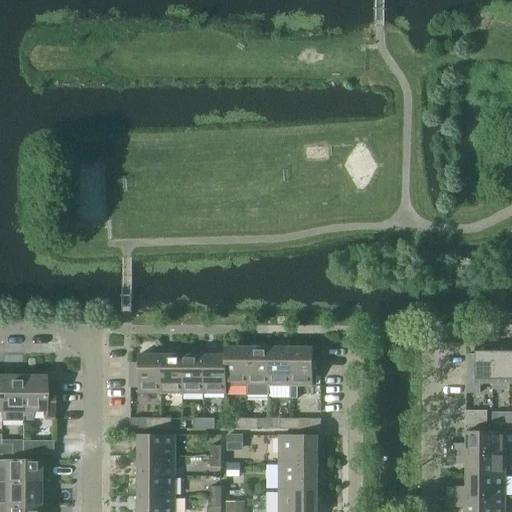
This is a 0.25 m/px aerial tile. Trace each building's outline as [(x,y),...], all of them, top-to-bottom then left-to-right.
[(247,387),(247,348),(224,348),(224,356),(225,356),(225,387),(226,387),(247,387)] [(268,387),(268,348),(247,348),(247,387),(247,396),(267,396),(267,387),(268,387)] [(290,387),(290,348),(268,348),(268,387),(290,387)] [(296,400),(297,387),(312,387),(312,348),(290,348),(290,387),(290,400),(296,400)] [(492,384),(492,348),(475,348),(475,355),(467,355),(467,394),(479,394),(479,384),(492,384)] [(509,384),(509,348),(492,348),(492,384),(492,390),(508,391),(508,384),(509,384)] [(160,394),(160,356),(138,356),(138,364),(130,364),(130,389),(138,389),(138,394),(160,394)] [(182,394),(182,356),(160,356),(160,394),(182,394)] [(203,394),(203,356),(182,356),(182,394),(203,394)] [(225,356),(224,356),(203,356),(203,394),(226,395),(226,387),(225,387),(225,356)] [(8,377),(0,377),(0,420),(21,421),(22,372),(8,372),(8,377)] [(22,372),(21,421),(32,421),(32,411),(42,412),(42,421),(52,421),(52,385),(44,385),(44,377),(35,377),(35,372),(22,372)] [(486,424),(486,412),(465,412),(465,424),(486,424)] [(498,413),(492,413),(492,424),(498,424),(509,424),(509,413),(498,413)] [(160,429),(160,419),(130,418),(130,429),(160,429)] [(171,429),(171,419),(160,419),(160,429),(171,429)] [(203,430),(203,420),(192,419),(192,430),(203,430)] [(213,430),(213,420),(203,420),(203,430),(213,430)] [(236,420),(236,430),(246,430),(247,420),(236,420)] [(247,420),(246,430),(257,431),(257,420),(247,420)] [(290,420),(279,420),(279,431),(290,431),(290,420)] [(290,420),(290,431),(320,431),(320,420),(290,420)] [(504,455),(505,433),(466,432),(466,445),(446,444),(446,454),(504,455)] [(174,457),(174,436),(138,436),(138,457),(174,457)] [(316,452),(316,436),(279,436),(279,464),(321,464),(321,452),(316,452)] [(52,455),(52,442),(22,442),(22,455),(52,455)] [(0,455),(10,456),(10,446),(0,445),(0,455)] [(220,447),(209,447),(209,457),(220,457),(220,447)] [(504,477),(504,455),(446,454),(446,464),(466,465),(466,476),(504,477)] [(174,477),(174,457),(138,457),(137,477),(174,477)] [(220,457),(209,457),(209,468),(220,468),(220,457)] [(0,483),(43,483),(43,473),(38,473),(38,461),(0,461),(0,483)] [(321,477),(321,464),(279,464),(279,492),(316,492),(316,477),(321,477)] [(504,498),(504,477),(466,476),(466,488),(446,488),(446,498),(504,498)] [(174,498),(174,477),(137,477),(137,497),(174,498)] [(43,494),(43,483),(0,483),(0,504),(39,505),(39,504),(39,494),(43,494)] [(221,498),(221,487),(210,487),(210,498),(221,498)] [(316,506),(316,492),(279,492),(278,511),(320,511),(321,506),(316,506)] [(174,511),(174,498),(137,497),(137,511),(174,511)] [(220,509),(221,498),(210,498),(210,509),(220,509)] [(503,511),(504,498),(446,498),(445,508),(465,508),(465,511),(503,511)]
